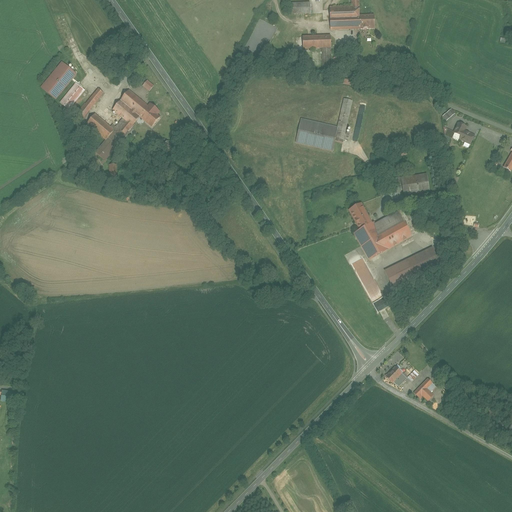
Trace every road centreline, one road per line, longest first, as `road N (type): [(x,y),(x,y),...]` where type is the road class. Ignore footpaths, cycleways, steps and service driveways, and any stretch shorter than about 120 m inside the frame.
road 1 (tertiary): [(112,0),(369,368)]
road 2 (tertiary): [(369,368),(227,511)]
road 3 (tertiary): [(500,231),(369,368)]
road 4 (unknown): [(202,129),(283,45),(284,0)]
